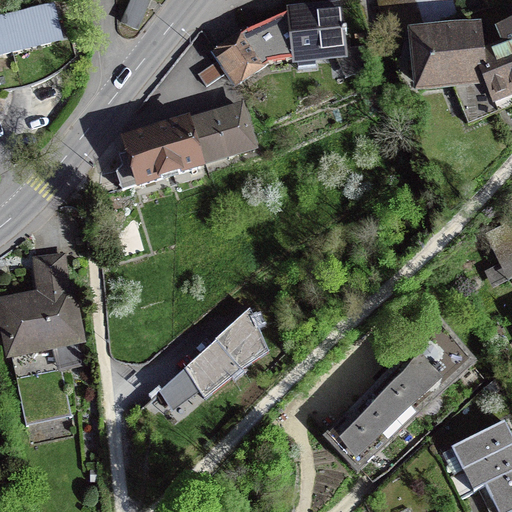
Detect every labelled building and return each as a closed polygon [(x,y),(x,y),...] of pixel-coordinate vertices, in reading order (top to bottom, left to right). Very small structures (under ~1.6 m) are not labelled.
[(130,0),(121,25),(138,32),(150,0),(130,0)] [(399,0),(397,1),(381,5),(390,38),(455,19),(454,13),(499,0),(399,0)] [(342,8),(296,12),(290,13),(253,29),(247,31),(233,43),(216,55),(220,61),(225,75),(235,90),(268,65),(297,60),(346,55),(342,8)] [(0,56),(60,43),(53,17),(52,11),(0,23),(0,56)] [(511,25),(500,31),(506,49),(484,57),(481,30),(406,36),(403,59),(417,62),(421,88),(453,85),(469,125),(511,104),(511,97),(509,92),(511,90),(511,25)] [(206,88),(225,75),(220,61),(197,75),(206,88)] [(255,152),(242,109),(187,125),(197,156),(225,148),(229,160),(255,152)] [(121,193),(200,168),(197,156),(187,125),(186,122),(126,142),(133,164),(120,167),(115,174),(121,193)] [(511,224),(484,239),(498,267),(511,260),(511,224)] [(66,293),(62,259),(43,262),(48,297),(0,306),(0,309),(25,429),(70,420),(60,371),(80,367),(74,344),(78,343),(68,293),(66,293)] [(270,353),(250,311),(204,354),(158,394),(171,413),(199,393),(205,401),(240,373),(270,353)] [(359,469),(470,364),(435,327),(418,350),(410,360),(395,377),(385,390),(374,400),(357,417),(351,422),(331,440),(359,469)] [(495,511),(511,511),(511,443),(507,435),(503,426),(451,451),(462,473),(472,495),(484,489),(488,497),(495,511)]
